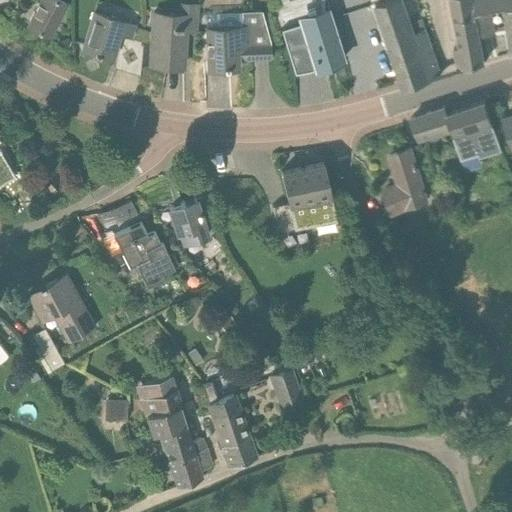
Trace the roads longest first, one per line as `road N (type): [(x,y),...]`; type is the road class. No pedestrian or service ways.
road 1 (residential): [(458,444),(446,360),(373,233),(335,123)]
road 2 (residential): [(131,511),(302,447),(458,444)]
road 3 (residential): [(0,240),(139,173),(170,127)]
road 4 (tertiary): [(511,69),(335,123)]
road 5 (tertiary): [(170,127),(87,104),(0,59)]
road 6 (tertiary): [(170,127),(254,133),(335,123)]
